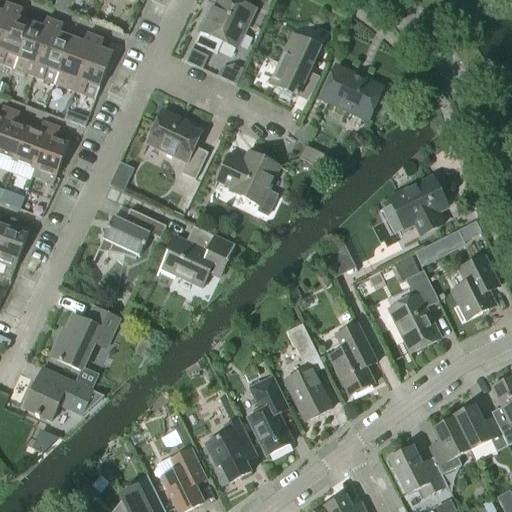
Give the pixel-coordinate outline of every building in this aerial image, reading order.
[(57,0),(54,10),(69,15),(74,0),(57,0)] [(241,33),(252,9),(232,0),(221,0),(211,23),(207,21),(201,33),(196,45),(218,55),(223,44),(238,50),(245,35),(241,33)] [(0,12),(0,48),(15,8),(7,5),(3,14),(0,12)] [(0,65),(14,71),(32,25),(20,20),(23,11),(15,8),(0,48),(0,65)] [(32,25),(14,71),(35,79),(55,23),(47,20),(44,29),(32,25)] [(55,23),(35,79),(55,86),(72,40),(60,35),(64,26),(55,23)] [(72,40),(55,86),(75,94),(96,38),(87,35),(84,44),(72,40)] [(298,98),(321,49),(293,37),(271,86),(298,98)] [(96,38),(75,94),(96,102),(113,55),(101,51),(104,42),(96,38)] [(192,51),(186,63),(202,71),(202,70),(207,58),(192,51)] [(384,90),(364,81),(363,83),(355,80),(356,78),(337,68),(322,100),(369,122),(384,90)] [(0,143),(12,112),(3,109),(0,117),(0,143)] [(12,112),(0,143),(0,157),(16,163),(28,130),(16,126),(20,115),(12,112)] [(89,120),(68,112),(65,121),(86,129),(89,120)] [(195,183),(209,155),(195,148),(202,135),(180,124),(181,122),(163,113),(147,145),(186,165),(180,176),(195,183)] [(28,130),(16,163),(35,171),(36,171),(52,127),(44,124),(40,135),(28,130)] [(35,171),(33,178),(33,179),(47,184),(46,186),(53,188),(57,179),(69,146),(57,141),(61,130),(55,128),(52,127),(36,171),(35,171)] [(327,173),(333,160),(306,147),(300,160),(327,173)] [(231,194),(260,208),(258,213),(268,218),(279,197),(268,192),(279,168),(250,154),(246,164),(230,157),(218,182),(233,190),(231,194)] [(437,214),(448,209),(433,179),(390,201),(405,230),(415,225),(422,237),(443,226),(437,214)] [(9,194),(5,192),(1,203),(19,210),(23,201),(10,196),(9,194)] [(161,241),(167,228),(131,212),(125,224),(114,218),(104,242),(99,253),(100,253),(121,256),(125,257),(129,258),(132,259),(136,261),(138,258),(140,258),(145,248),(146,249),(147,246),(146,246),(150,236),(161,241)] [(8,230),(0,249),(0,264),(8,267),(3,279),(12,282),(31,231),(23,229),(21,235),(8,230)] [(222,276),(235,248),(198,230),(191,245),(176,238),(159,273),(175,281),(177,278),(199,288),(208,269),(222,276)] [(340,263),(350,258),(345,246),(334,252),(340,263)] [(488,293),(498,288),(484,259),(461,271),(468,285),(453,292),(461,307),(455,309),(462,324),(495,307),(488,293)] [(410,355),(441,339),(426,309),(439,303),(424,273),(406,282),(414,299),(388,312),(410,355)] [(109,346),(120,321),(97,310),(90,325),(74,317),(62,342),(60,340),(51,359),(83,373),(98,341),(109,346)] [(302,371),(303,373),(286,382),(306,423),(331,411),(314,375),(324,370),(303,326),(287,333),(304,366),(302,371)] [(377,364),(358,326),(336,337),(343,352),(330,358),(349,398),(374,385),(366,369),(377,364)] [(27,399),(22,410),(24,411),(37,417),(36,418),(40,420),(41,419),(52,424),(60,407),(72,413),(83,418),(105,398),(83,388),(60,377),(53,391),(37,383),(29,400),(27,399)] [(267,457),(292,444),(278,416),(289,411),(273,378),(249,390),(261,413),(248,419),(267,457)] [(511,381),(492,391),(505,418),(495,423),(497,426),(506,444),(508,447),(511,445),(511,381)] [(475,408),(453,419),(454,421),(470,452),(491,442),(497,453),(508,447),(506,444),(497,426),(495,423),(494,419),(483,425),(475,408)] [(442,450),(431,455),(434,461),(442,476),(453,471),(461,467),(457,459),(470,452),(454,421),(433,431),(442,450)] [(246,463),(256,458),(238,422),(225,428),(228,436),(205,447),(216,469),(220,467),(229,485),(251,474),(246,463)] [(183,447),(190,444),(181,426),(174,429),(183,447)] [(44,454),(59,440),(41,432),(33,448),(32,450),(44,455),(44,454)] [(390,457),(388,463),(390,469),(394,470),(407,497),(418,491),(423,500),(447,488),(442,476),(434,461),(424,466),(420,465),(413,449),(399,456),(395,455),(390,457)] [(194,487),(205,481),(191,452),(172,461),(177,472),(162,479),(177,511),(188,511),(203,504),(194,487)] [(164,511),(147,476),(138,488),(119,497),(123,505),(116,511),(164,511)] [(87,511),(95,502),(83,492),(75,500),(87,511)] [(511,498),(509,493),(496,499),(502,511),(506,511),(511,509),(511,498)] [(365,511),(364,509),(357,511),(352,511),(346,499),(324,510),(324,511),(365,511)]
